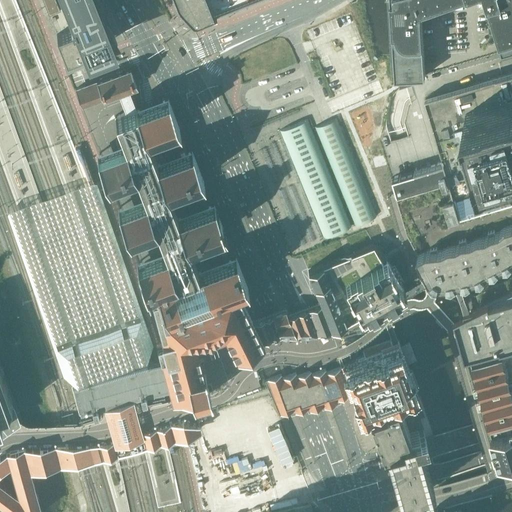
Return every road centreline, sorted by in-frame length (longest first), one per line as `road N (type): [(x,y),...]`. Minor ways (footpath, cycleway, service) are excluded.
road 1 (primary): [(166,84),(234,223),(342,511)]
road 2 (primary): [(284,277),(192,73)]
road 3 (primary): [(345,428),(348,407),(311,305),(284,277)]
road 4 (primary): [(345,428),(284,277)]
road 5 (unclassified): [(377,511),(511,472)]
